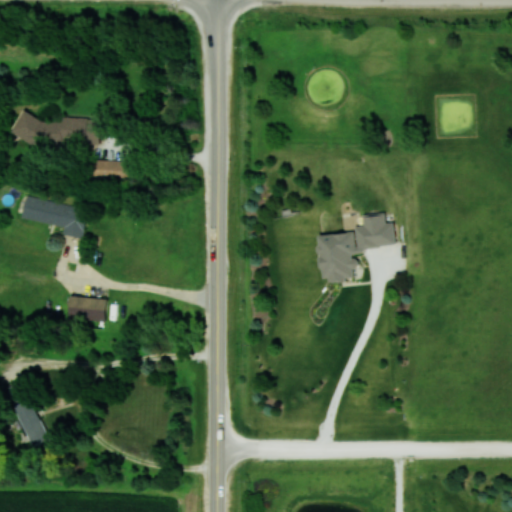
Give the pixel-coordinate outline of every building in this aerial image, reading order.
[(12,130),(32,142),(99,143),(100,117),(66,116),(63,121),(45,120),(25,108),(12,130)] [(95,177),(127,176),(126,159),(95,160),(95,177)] [(65,226),(63,233),(83,237),(89,208),(28,194),(23,216),(65,226)] [(319,235),(325,280),(358,276),(355,253),(364,252),(364,247),(397,243),(394,221),(387,222),(386,212),(364,214),(365,224),(356,225),(357,230),(319,235)] [(105,321),(109,299),(73,294),(70,316),(105,321)] [(33,448),(50,442),(34,397),(17,403),(33,448)]
